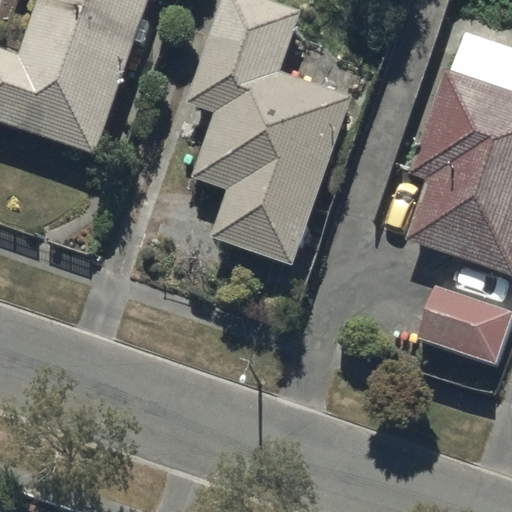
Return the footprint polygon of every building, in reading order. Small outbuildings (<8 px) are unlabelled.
[(37,0),(19,57),(0,50),(0,127),(95,159),(148,0),(37,0)] [(299,8),(277,0),(218,0),(183,101),(212,112),(190,176),(226,189),(210,235),(290,264),(350,94),(277,69),(299,8)] [(511,47),(466,32),(454,70),(511,89),(511,47)] [(511,89),(454,70),(447,68),(412,174),(427,179),(406,241),(511,276),(511,89)] [(510,313),(432,287),(414,342),(492,368),(510,313)]
